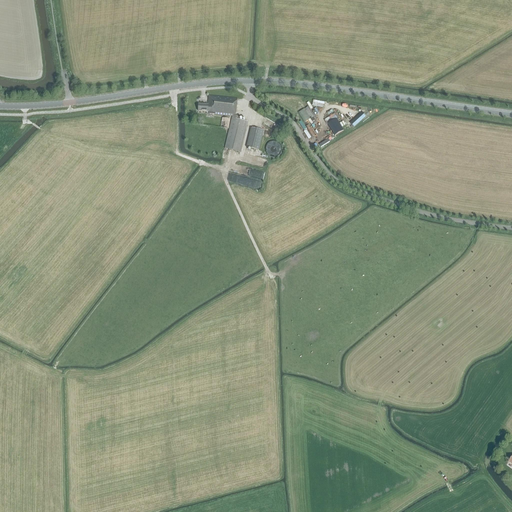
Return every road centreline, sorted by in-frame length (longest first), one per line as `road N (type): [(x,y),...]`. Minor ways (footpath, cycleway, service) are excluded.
road 1 (unclassified): [(511,229),(444,219),(339,183),(288,120),(249,95),(250,80)]
road 2 (tertiary): [(511,114),(250,80)]
road 3 (tertiary): [(250,80),(0,106)]
road 4 (track): [(172,86),(177,153),(227,170)]
